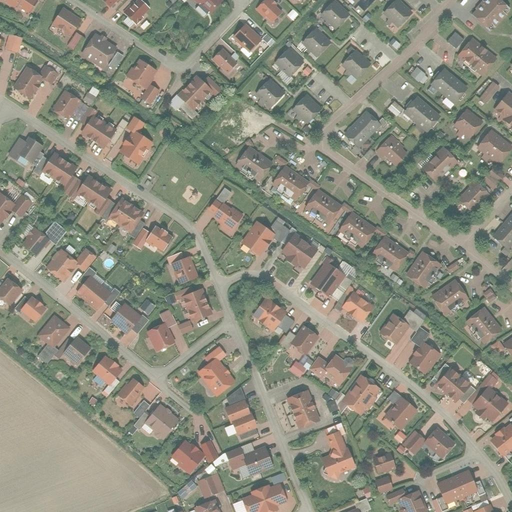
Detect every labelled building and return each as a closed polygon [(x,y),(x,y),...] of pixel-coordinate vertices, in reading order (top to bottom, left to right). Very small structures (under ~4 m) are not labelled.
[(125,0),(117,10),(130,21),(144,4),(138,0),(125,0)] [(192,0),(204,10),(213,0),(192,0)] [(268,0),(253,0),(250,4),(264,20),(276,8),(268,0)] [(323,0),(314,10),(322,17),(336,3),(333,0),(323,0)] [(384,0),(377,9),(384,16),(399,2),(397,0),(384,0)] [(497,0),(471,0),(464,8),(484,27),(504,6),(497,0)] [(399,2),(384,16),(391,23),(406,9),(399,2)] [(75,15),(57,3),(45,20),(64,32),(75,15)] [(336,3),(322,17),(329,25),(344,10),(336,3)] [(235,13),(252,29),(257,24),(240,7),(235,13)] [(145,18),(140,15),(134,22),(138,26),(145,18)] [(255,36),(238,21),(226,33),(243,49),(255,36)] [(295,38),(303,45),(317,31),(310,23),(295,38)] [(111,44),(89,28),(74,51),(96,66),(111,44)] [(460,38),(448,28),(439,39),(451,48),(460,38)] [(60,42),(66,45),(75,32),(69,29),(60,42)] [(267,35),(260,29),(255,35),(262,41),(267,35)] [(0,45),(13,49),(16,34),(3,31),(0,42),(0,45)] [(317,31),(303,45),(311,53),(325,38),(317,31)] [(451,49),(464,60),(478,44),(466,32),(451,49)] [(269,58),(276,66),(290,51),(283,44),(269,58)] [(334,59),(342,67),(357,52),(349,44),(334,59)] [(478,44),(464,60),(476,71),(491,55),(478,44)] [(231,60),(215,45),(205,55),(221,71),(231,60)] [(118,51),(111,47),(102,61),(109,65),(118,51)] [(290,51),(276,66),(284,73),(298,58),(290,51)] [(357,52),(342,67),(350,74),(365,59),(357,52)] [(151,66),(133,54),(119,74),(137,86),(151,66)] [(419,71),(410,64),(403,72),(412,80),(419,71)] [(425,80),(436,90),(450,74),(438,64),(425,80)] [(39,76),(21,65),(8,83),(24,95),(39,76)] [(45,81),(52,71),(46,66),(39,76),(45,81)] [(214,85),(202,73),(196,80),(209,91),(214,85)] [(189,74),(169,93),(186,109),(205,90),(189,74)] [(249,89),(257,97),(271,82),(263,74),(249,89)] [(450,74),(436,90),(448,100),(462,84),(450,74)] [(485,78),(472,95),(479,101),(493,84),(485,78)] [(135,95),(144,101),(154,88),(145,81),(135,95)] [(271,82),(257,97),(265,104),(279,89),(271,82)] [(74,98),(59,87),(46,105),(62,116),(74,98)] [(91,92),(83,87),(77,95),(85,100),(91,92)] [(511,96),(502,88),(488,107),(511,125),(511,96)] [(285,104),(293,112),(307,97),(299,89),(285,104)] [(408,119),(422,101),(409,91),(396,108),(408,119)] [(248,108),(230,97),(223,105),(228,111),(216,123),(232,137),(239,130),(245,123),(247,121),(242,117),(248,108)] [(307,97),(293,112),(301,120),(315,105),(307,97)] [(385,98),(379,104),(390,114),(396,108),(385,98)] [(422,101),(408,119),(421,129),(435,111),(422,101)] [(90,107),(83,103),(75,115),(81,119),(87,111),(90,107)] [(446,120),(455,127),(468,110),(460,103),(446,120)] [(358,106),(348,118),(363,132),(374,120),(358,106)] [(468,110),(455,127),(463,133),(477,116),(468,110)] [(87,136),(99,119),(87,111),(81,119),(75,128),(87,136)] [(138,121),(127,113),(120,124),(126,128),(131,132),(138,121)] [(363,132),(348,118),(337,130),(353,144),(363,132)] [(87,136),(97,142),(103,134),(108,126),(99,119),(87,136)] [(103,134),(109,138),(118,124),(112,120),(108,126),(103,134)] [(244,135),(252,129),(245,123),(239,130),(244,135)] [(469,142),(480,151),(495,133),(483,123),(469,142)] [(132,162),(145,140),(131,132),(126,128),(112,150),(132,162)] [(404,150),(385,132),(370,147),(389,165),(404,150)] [(21,139),(13,133),(1,150),(8,156),(12,151),(21,139)] [(506,141),(495,133),(480,151),(492,160),(506,141)] [(26,160),(37,143),(23,135),(21,139),(12,151),(26,160)] [(266,157),(244,142),(230,161),(253,177),(266,157)] [(423,149),(412,159),(430,177),(443,164),(445,167),(453,159),(438,143),(427,153),(423,149)] [(364,145),(356,153),(360,157),(368,149),(364,145)] [(58,157),(48,149),(43,156),(34,168),(45,175),(58,157)] [(43,156),(37,151),(25,167),(32,172),(34,168),(43,156)] [(45,175),(56,183),(66,169),(70,165),(58,157),(45,175)] [(301,178),(279,161),(263,182),(285,199),(301,178)] [(498,173),(488,164),(482,171),(491,180),(498,173)] [(56,183),(54,186),(60,190),(72,173),(66,169),(56,183)] [(482,171),(477,177),(486,186),(491,180),(482,171)] [(79,198),(93,180),(81,172),(78,177),(68,191),(79,198)] [(78,177),(72,173),(60,190),(65,194),(68,191),(78,177)] [(308,175),(304,178),(309,185),(313,182),(308,175)] [(468,177),(451,195),(465,209),(482,192),(468,177)] [(79,198),(91,207),(100,194),(104,188),(93,180),(79,198)] [(334,203),(312,186),(298,204),(320,221),(334,203)] [(14,215),(27,198),(16,189),(7,201),(3,206),(14,215)] [(91,207),(90,209),(95,212),(105,197),(100,194),(91,207)] [(113,221),(125,202),(114,195),(110,201),(102,213),(113,221)] [(110,201),(105,197),(95,212),(100,216),(102,213),(110,201)] [(225,227),(237,211),(227,205),(221,205),(215,201),(207,210),(215,217),(215,220),(225,227)] [(113,221),(124,228),(132,215),(136,210),(125,202),(113,221)] [(511,213),(505,207),(482,232),(497,246),(511,230),(511,213)] [(368,225),(343,209),(331,228),(355,244),(368,225)] [(269,214),(262,224),(277,234),(284,223),(269,214)] [(135,225),(139,220),(132,215),(124,228),(121,232),(128,236),(135,225)] [(60,227),(51,219),(45,227),(54,234),(60,227)] [(267,232),(249,220),(234,241),(252,253),(267,232)] [(165,234),(148,223),(143,230),(139,237),(155,248),(165,234)] [(42,236),(26,224),(14,240),(30,252),(42,236)] [(143,230),(135,225),(128,236),(124,241),(132,247),(139,237),(143,230)] [(298,237),(287,230),(274,249),(285,256),(298,237)] [(401,250),(377,232),(364,251),(388,269),(401,250)] [(297,265),(310,245),(298,237),(285,256),(297,265)] [(496,250),(500,253),(509,244),(505,240),(496,250)] [(77,266),(88,251),(76,243),(67,255),(71,258),(69,261),(77,266)] [(69,261),(71,258),(67,255),(54,246),(39,265),(56,277),(69,261)] [(435,265),(416,249),(398,273),(418,288),(435,265)] [(192,273),(183,253),(166,261),(174,281),(192,273)] [(445,268),(454,262),(450,256),(441,262),(445,268)] [(330,267),(319,260),(304,281),(314,289),(330,267)] [(338,272),(330,267),(314,289),(323,295),(330,286),(338,272)] [(94,281),(83,272),(69,289),(80,298),(94,281)] [(336,290),(345,276),(338,272),(330,286),(336,290)] [(17,287),(3,275),(0,279),(0,298),(4,302),(17,287)] [(462,297),(448,276),(423,293),(437,313),(462,297)] [(105,290),(94,281),(80,298),(91,306),(105,290)] [(185,289),(183,284),(168,291),(170,296),(176,293),(185,289)] [(485,284),(478,289),(484,297),(491,292),(485,284)] [(200,299),(196,285),(185,289),(176,293),(181,306),(200,299)] [(355,319),(366,303),(347,289),(336,305),(355,319)] [(28,318),(40,305),(26,293),(14,306),(28,318)] [(278,311),(279,309),(259,294),(245,313),(265,328),(270,321),(278,311)] [(135,304),(145,308),(149,299),(139,295),(135,304)] [(123,324),(133,311),(119,299),(103,318),(118,330),(123,324)] [(186,318),(205,311),(200,299),(181,306),(186,318)] [(495,326),(476,303),(458,318),(477,341),(495,326)] [(170,320),(164,306),(155,310),(159,319),(161,324),(170,320)] [(417,316),(402,306),(394,318),(403,323),(410,328),(412,325),(417,316)] [(131,330),(141,317),(133,311),(123,324),(131,330)] [(279,329),(287,319),(278,311),(270,321),(279,329)] [(394,318),(387,311),(373,331),(389,342),(403,323),(394,318)] [(46,343),(62,324),(49,312),(32,331),(41,340),(46,343)] [(186,325),(183,317),(173,321),(176,329),(186,325)] [(161,324),(159,319),(140,327),(149,347),(168,339),(161,324)] [(300,350),(312,333),(297,322),(290,332),(284,340),(300,350)] [(421,331),(412,325),(410,328),(404,336),(412,343),(416,338),(421,331)] [(272,341),(280,346),(284,340),(290,332),(283,326),(272,341)] [(511,355),(511,331),(497,343),(508,358),(511,355)] [(84,345),(70,333),(56,351),(69,362),(84,345)] [(418,371),(433,350),(416,338),(412,343),(401,358),(418,371)] [(41,340),(31,354),(40,361),(50,347),(46,343),(41,340)] [(217,350),(212,344),(198,355),(202,361),(210,355),(217,350)] [(337,358),(326,350),(319,360),(313,366),(333,382),(350,360),(341,353),(337,358)] [(116,367),(99,353),(85,369),(102,384),(109,376),(116,367)] [(319,360),(311,354),(302,365),(309,371),(313,366),(319,360)] [(191,369),(209,393),(228,378),(210,355),(202,361),(191,369)] [(442,364),(437,360),(426,374),(430,377),(442,364)] [(436,389),(452,373),(442,364),(430,377),(427,381),(436,389)] [(370,390),(374,384),(357,373),(339,399),(354,409),(358,403),(363,407),(373,392),(370,390)] [(451,395),(462,382),(452,373),(436,389),(447,399),(451,395)] [(138,384),(127,374),(112,391),(123,401),(138,384)] [(102,391),(113,379),(109,376),(102,384),(98,388),(102,391)] [(456,399),(467,386),(462,382),(451,395),(456,399)] [(239,397),(234,383),(221,393),(224,402),(239,397)] [(499,400),(479,384),(465,401),(472,407),(469,412),(475,417),(479,412),(485,417),(499,400)] [(301,387),(281,396),(284,404),(305,395),(301,387)] [(394,394),(387,388),(381,396),(388,401),(394,394)] [(394,426),(409,406),(394,394),(388,401),(378,414),(394,426)] [(288,411),(308,402),(305,395),(284,404),(288,411)] [(142,401),(136,396),(127,409),(133,413),(137,408),(142,401)] [(323,406),(331,404),(329,396),(321,398),(323,406)] [(245,411),(239,397),(224,402),(219,404),(225,418),(245,411)] [(173,415),(153,400),(143,413),(139,418),(151,427),(148,431),(156,437),(173,415)] [(290,416),(310,407),(308,402),(288,411),(290,416)] [(290,416),(294,424),(314,415),(310,407),(290,416)] [(133,413),(126,421),(132,426),(139,418),(143,413),(137,408),(133,413)] [(249,424),(245,411),(225,418),(229,431),(233,429),(249,424)] [(511,440),(511,430),(504,421),(483,437),(495,453),(511,440)] [(235,436),(251,430),(249,424),(233,429),(235,436)] [(448,440),(431,424),(418,439),(434,455),(448,440)] [(394,426),(387,434),(394,440),(401,433),(394,426)] [(418,439),(410,431),(399,442),(407,451),(418,439)] [(348,463),(339,445),(335,435),(323,440),(325,445),(321,451),(314,455),(321,472),(331,475),(332,470),(348,463)] [(211,451),(204,436),(195,440),(202,455),(211,451)] [(197,453),(178,437),(164,454),(183,470),(197,453)] [(267,462),(260,443),(236,452),(237,454),(244,471),(267,462)] [(233,444),(219,450),(223,460),(237,454),(233,444)] [(390,464),(386,449),(367,455),(371,470),(390,464)] [(468,481),(461,466),(446,473),(456,495),(471,488),(468,481)] [(265,472),(267,479),(281,474),(278,467),(265,472)] [(212,488),(206,472),(192,477),(199,494),(212,488)] [(386,484),(382,473),(370,477),(374,489),(386,484)] [(446,473),(430,480),(434,492),(439,502),(456,495),(446,473)] [(177,494),(192,480),(185,474),(171,487),(177,494)] [(477,490),(472,479),(468,481),(471,488),(472,492),(477,490)] [(280,497),(274,480),(264,484),(263,480),(251,484),(261,509),(271,505),(269,501),(280,497)] [(363,481),(357,483),(360,493),(366,491),(363,481)] [(400,492),(395,483),(376,492),(381,501),(390,497),(400,492)] [(261,509),(251,484),(242,487),(244,491),(233,495),(239,511),(242,511),(254,508),(255,511),(261,509)] [(413,511),(422,508),(412,486),(400,492),(390,497),(397,511),(413,511)] [(434,492),(427,495),(434,509),(441,506),(439,502),(434,492)] [(362,505),(358,495),(348,499),(350,504),(352,509),(362,505)] [(211,511),(205,496),(186,504),(188,511),(211,511)] [(469,506),(471,511),(495,511),(494,509),(488,511),(484,501),(469,506)]
